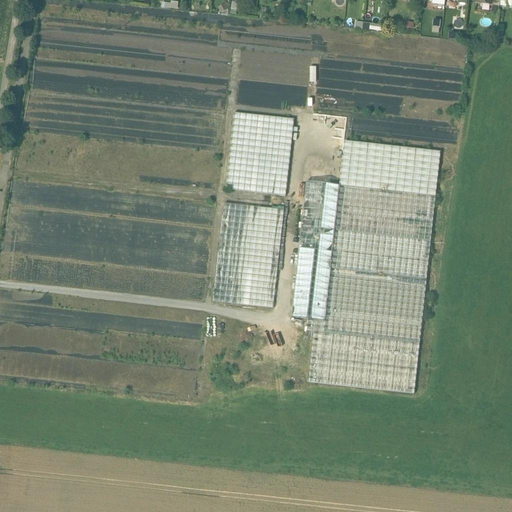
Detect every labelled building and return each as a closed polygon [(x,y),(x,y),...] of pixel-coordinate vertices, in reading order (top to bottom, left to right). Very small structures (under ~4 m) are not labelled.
[(294,120),(234,113),(226,190),(285,197),(294,120)] [(440,152),(344,141),(339,186),(435,196),(440,152)] [(308,320),(325,322),(339,186),(305,182),(291,318),(308,320)] [(419,343),(435,196),(339,186),(325,322),(324,333),(419,343)] [(273,313),(283,210),(224,203),(213,307),(273,313)] [(314,333),(310,384),(413,395),(419,343),(324,333),(325,322),(308,320),(306,331),(314,333)] [(308,346),(229,338),(227,351),(304,359),(306,359),(308,346)] [(227,351),(208,349),(205,383),(301,393),(304,359),(227,351)]
